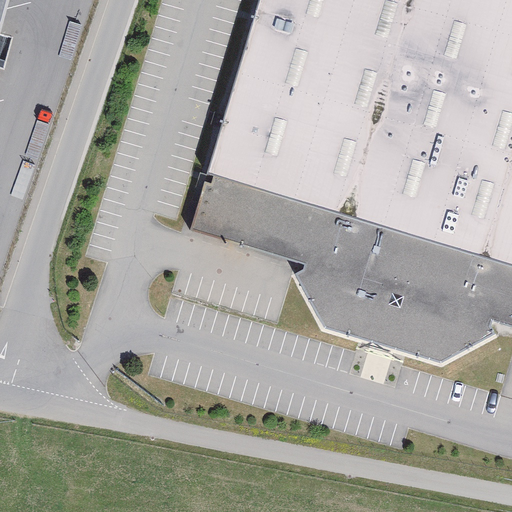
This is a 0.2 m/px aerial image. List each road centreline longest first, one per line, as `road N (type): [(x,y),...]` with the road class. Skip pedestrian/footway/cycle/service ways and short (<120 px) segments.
road 1 (residential): [(8,396),(511,494)]
road 2 (residential): [(127,0),(40,261),(8,396)]
